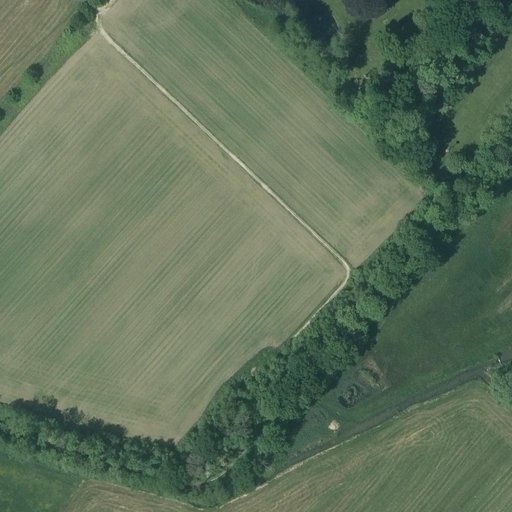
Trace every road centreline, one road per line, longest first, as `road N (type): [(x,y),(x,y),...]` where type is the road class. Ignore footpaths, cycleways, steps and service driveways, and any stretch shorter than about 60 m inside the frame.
road 1 (track): [(113,0),(99,14),(101,31),(345,265),(344,281),(285,346),(301,387)]
road 2 (track): [(0,430),(202,489),(301,387)]
road 3 (track): [(301,387),(463,200)]
